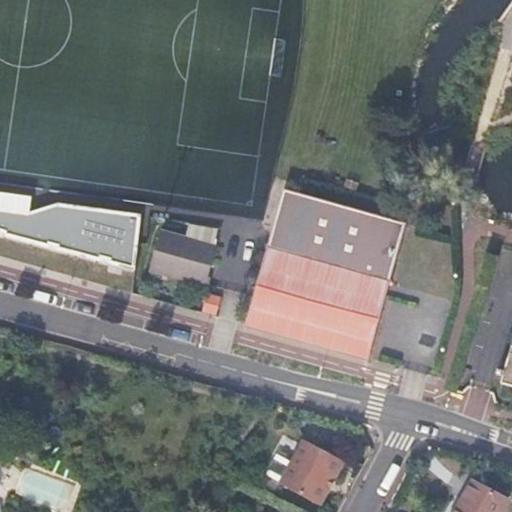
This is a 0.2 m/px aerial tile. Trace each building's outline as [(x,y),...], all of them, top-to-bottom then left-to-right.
[(403,222),(285,188),(245,322),(364,356),(403,222)] [(0,235),(129,270),(137,217),(57,205),(30,214),(31,199),(0,195),(0,235)] [(146,266),(196,280),(203,282),(207,268),(215,241),(158,225),(146,266)] [(511,381),(511,340),(501,378),(511,381)] [(280,481),(315,500),(330,473),(334,476),(344,459),(304,437),(280,481)] [(330,473),(315,500),(320,502),(334,476),(330,473)] [(497,511),(506,496),(471,478),(451,511),(497,511)]
